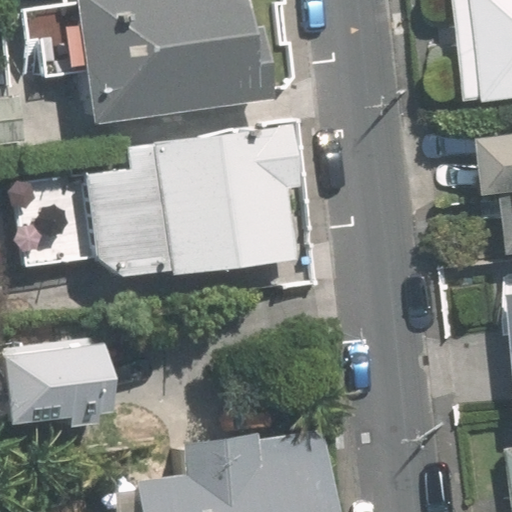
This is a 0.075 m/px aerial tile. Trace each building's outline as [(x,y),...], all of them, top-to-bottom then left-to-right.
[(231,0),(54,0),(71,121),(253,97),(243,26),(236,27),(231,0)] [(511,0),(489,0),(498,85),(511,83),(511,0)] [(0,133),(20,131),(13,85),(0,86),(0,133)] [(109,278),(277,255),(267,182),(281,180),(274,121),(116,142),(119,163),(71,169),(82,255),(109,278)] [(511,179),(511,122),(497,124),(503,181),(511,179)] [(0,407),(72,400),(64,320),(0,326),(0,407)] [(312,511),(301,432),(240,441),(239,433),(163,443),(167,470),(107,479),(111,511),(312,511)] [(511,511),(511,502),(500,504),(501,511),(511,511)]
